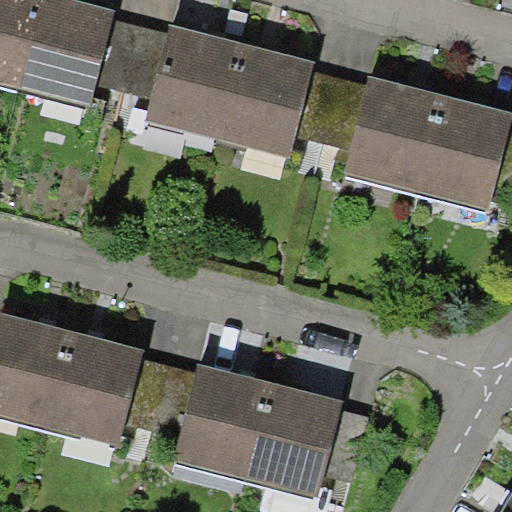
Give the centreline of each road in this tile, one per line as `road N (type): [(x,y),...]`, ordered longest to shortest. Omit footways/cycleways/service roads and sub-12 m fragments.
road 1 (residential): [(499,363),(0,237)]
road 2 (residential): [(411,511),(499,363)]
road 3 (residential): [(366,0),(511,36)]
